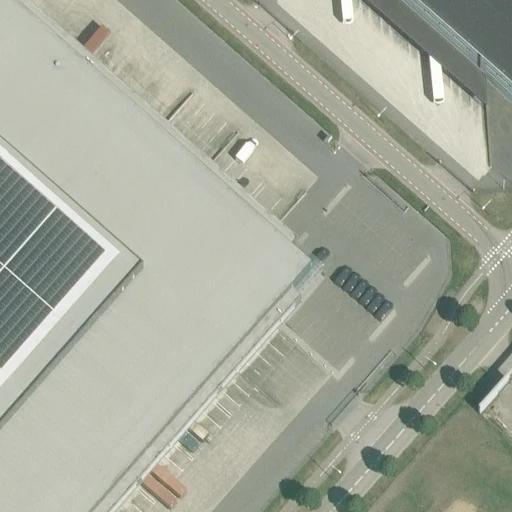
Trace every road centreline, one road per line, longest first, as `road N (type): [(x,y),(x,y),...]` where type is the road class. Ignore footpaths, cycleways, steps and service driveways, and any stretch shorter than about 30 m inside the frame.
road 1 (unclassified): [(210,0),(511,266)]
road 2 (unclassified): [(326,511),(511,297)]
